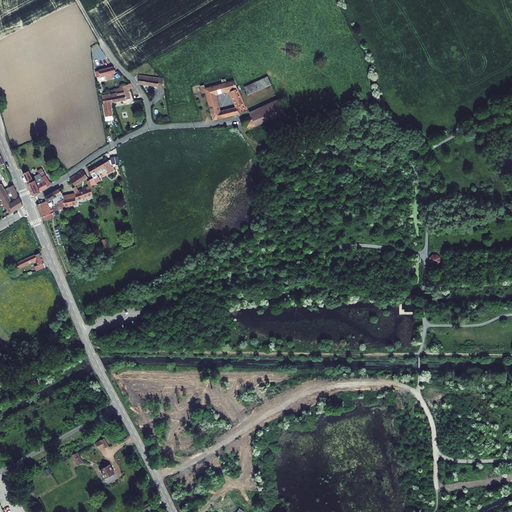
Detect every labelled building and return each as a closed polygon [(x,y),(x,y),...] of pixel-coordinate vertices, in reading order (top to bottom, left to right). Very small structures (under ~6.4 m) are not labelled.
[(113,71),(92,73),(93,80),(113,76),(113,71)] [(161,76),(143,76),(143,84),(161,85),(161,81),(162,81),(162,78),(161,78),(161,76)] [(267,76),(243,86),(247,94),(270,84),(267,76)] [(107,96),(97,97),(100,112),(101,119),(108,117),(106,104),(128,98),(126,90),(131,88),(129,84),(107,94),(107,96)] [(208,96),(213,117),(227,114),(227,110),(218,111),(217,105),(225,103),(234,99),(239,110),(246,107),(236,84),(208,96)] [(250,116),(240,120),(245,130),(282,115),(277,103),(249,114),(250,116)] [(0,163),(3,162),(0,155),(0,197),(10,215),(22,205),(20,197),(19,198),(13,185),(8,187),(11,196),(7,198),(0,183),(0,163)] [(60,192),(46,199),(47,205),(57,201),(59,207),(62,206),(63,209),(73,205),(72,203),(90,197),(89,190),(90,190),(96,187),(93,181),(109,173),(111,170),(110,161),(106,162),(106,164),(103,164),(102,163),(87,171),(91,180),(89,181),(86,182),(88,191),(82,193),(78,186),(72,189),(74,195),(61,199),(60,192)] [(83,170),(71,178),(75,185),(87,177),(83,170)] [(26,174),(21,176),(32,198),(46,189),(43,184),(36,188),(33,183),(31,184),(26,174)] [(46,202),(37,204),(40,217),(42,217),(44,222),(55,219),(53,214),(50,214),(46,202)] [(38,253),(21,261),(25,268),(36,263),(37,266),(43,264),(38,253)] [(436,254),(432,254),(429,258),(429,262),(432,265),(437,265),(440,262),(440,257),(436,254)] [(97,467),(102,478),(108,475),(108,473),(112,471),(108,461),(97,467)]
